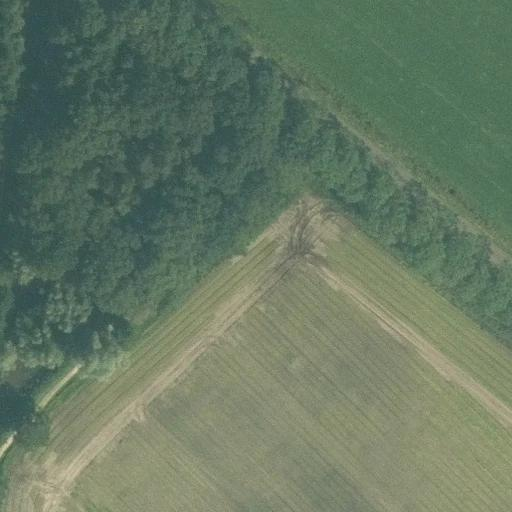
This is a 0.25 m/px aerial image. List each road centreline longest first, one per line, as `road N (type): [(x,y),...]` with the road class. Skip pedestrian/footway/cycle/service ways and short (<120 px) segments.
road 1 (unclassified): [(511,268),(182,0)]
road 2 (track): [(23,0),(0,151)]
